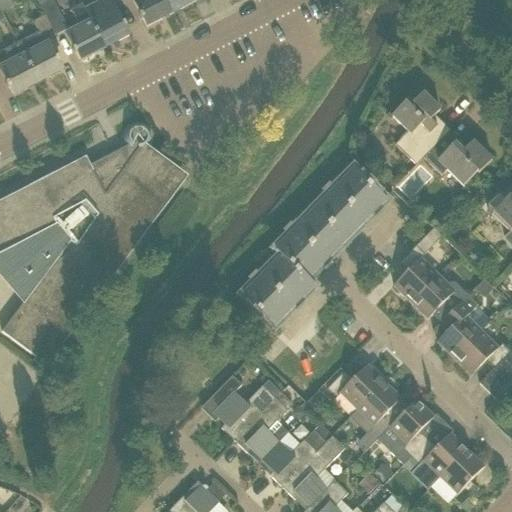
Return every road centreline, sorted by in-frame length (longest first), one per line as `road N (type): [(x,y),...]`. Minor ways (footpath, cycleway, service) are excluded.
road 1 (residential): [(0,146),(288,0)]
road 2 (residential): [(511,457),(337,283)]
road 3 (residential): [(511,97),(441,29),(425,0)]
